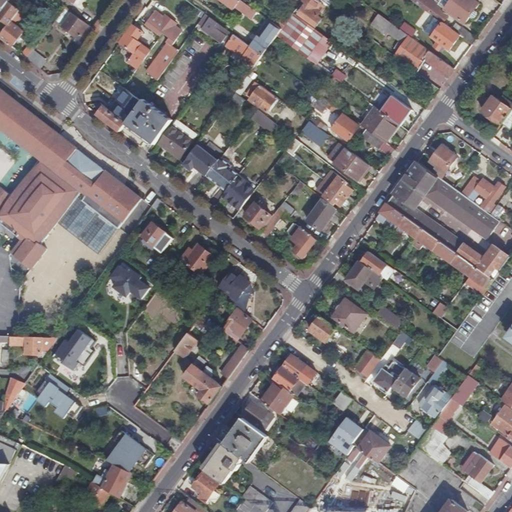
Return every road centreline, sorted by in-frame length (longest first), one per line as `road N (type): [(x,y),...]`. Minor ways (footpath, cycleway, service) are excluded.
road 1 (residential): [(306,294),(57,103)]
road 2 (residential): [(440,112),(306,294)]
road 3 (residential): [(306,294),(192,455)]
road 4 (residential): [(57,103),(132,0)]
road 5 (residential): [(511,14),(440,112)]
